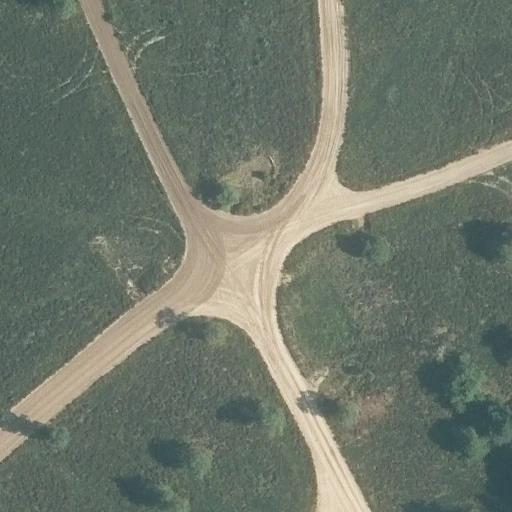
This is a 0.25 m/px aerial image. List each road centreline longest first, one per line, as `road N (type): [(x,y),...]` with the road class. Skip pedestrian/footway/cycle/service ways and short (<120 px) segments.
road 1 (unknown): [(91,0),(194,222),(229,265)]
road 2 (unknown): [(0,441),(119,341),(229,265)]
road 3 (unknown): [(328,469),(229,265)]
